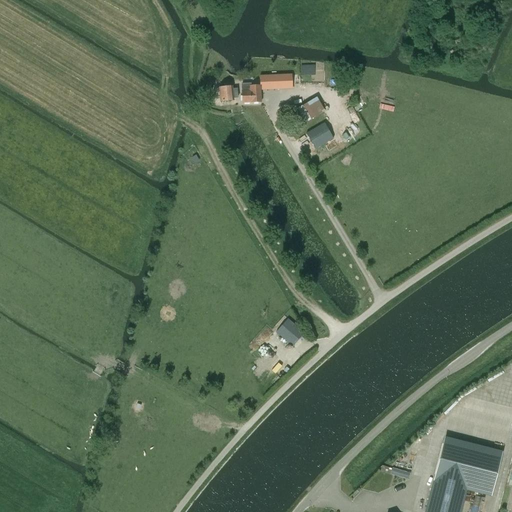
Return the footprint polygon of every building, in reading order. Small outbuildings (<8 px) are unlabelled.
[(250,87),(241,87),(242,103),(251,103),(261,103),(260,86),(250,86),(250,87)] [(232,87),(218,88),(220,102),(233,100),(233,98),(238,98),(237,89),(232,89),(232,87)] [(305,123),(324,112),(316,98),(297,109),(305,123)] [(340,114),(310,132),(319,147),(349,130),(340,114)] [(287,321),(275,334),(291,349),(304,336),(287,321)] [(275,354),(277,349),(263,343),(261,348),(275,354)] [(290,351),(282,356),(285,360),(293,354),(290,351)] [(443,442),(425,511),(459,511),(465,487),(491,494),(500,456),(443,442)] [(392,468),(390,474),(397,476),(399,470),(392,468)]
